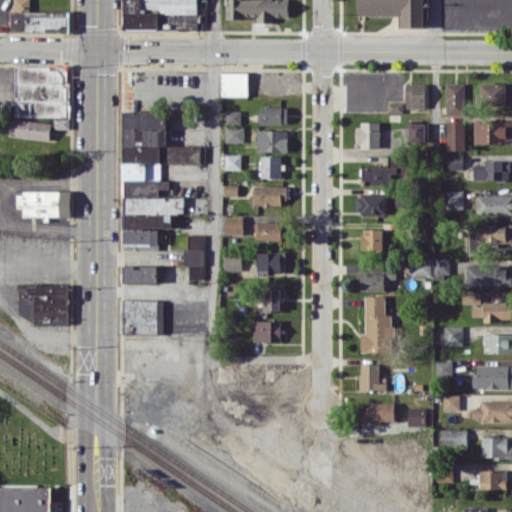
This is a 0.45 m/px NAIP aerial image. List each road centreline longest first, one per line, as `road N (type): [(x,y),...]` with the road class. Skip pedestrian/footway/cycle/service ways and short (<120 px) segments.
road 1 (secondary): [(98,0),(96,511)]
road 2 (residential): [(0,50),(511,51)]
road 3 (residential): [(323,0),(321,407)]
